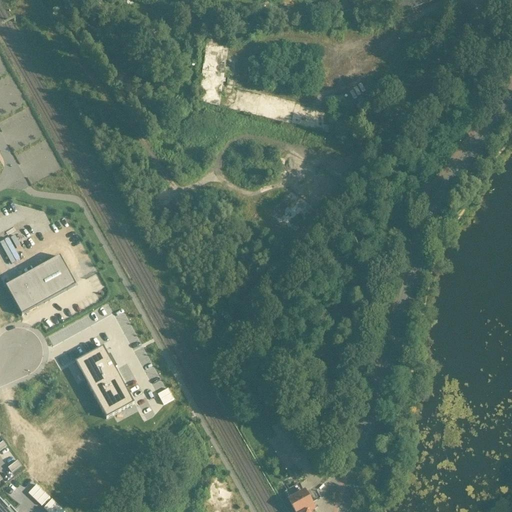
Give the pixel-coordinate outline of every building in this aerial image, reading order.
[(405,0),(391,5),(395,15),(436,0),(405,0)] [(218,105),(226,48),(204,45),(195,102),(218,105)] [(375,68),(393,83),(412,61),(395,46),(375,68)] [(14,262),(18,260),(13,249),(18,246),(13,236),(3,240),(14,262)] [(6,287),(22,317),(76,287),(60,257),(6,287)] [(85,381),(106,419),(113,416),(134,404),(103,348),(75,363),(85,381)] [(167,389),(158,394),(161,399),(171,393),(168,388),(167,389)] [(171,393),(161,399),(164,404),(174,398),(171,393)] [(15,461),(6,467),(9,472),(19,466),(15,461)] [(295,511),(303,511),(304,511),(312,507),(309,502),(315,499),(310,490),(289,501),(295,511)] [(17,511),(2,496),(0,498),(0,511),(17,511)]
